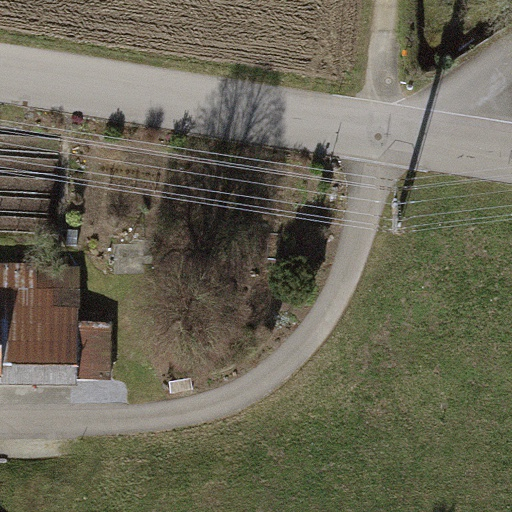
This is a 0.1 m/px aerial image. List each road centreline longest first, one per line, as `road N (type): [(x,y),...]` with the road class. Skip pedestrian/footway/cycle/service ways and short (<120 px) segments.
road 1 (track): [(0,416),(135,419),(204,411),(260,383),(305,347),(351,267),(373,184),(392,0)]
road 2 (residential): [(0,76),(438,142)]
